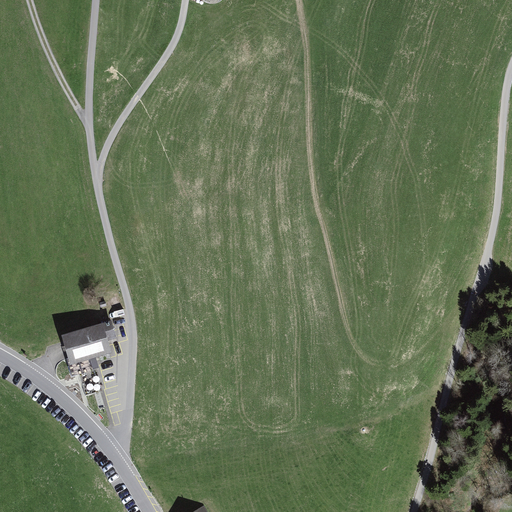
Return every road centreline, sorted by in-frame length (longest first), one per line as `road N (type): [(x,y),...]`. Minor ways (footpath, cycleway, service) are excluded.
road 1 (track): [(478,288),(395,369),(369,366),(354,349),(313,202),(308,51),(298,0)]
road 2 (unclassified): [(110,447),(126,429),(134,336),(89,125),(95,0)]
road 3 (unclassified): [(511,67),(491,248),(414,511)]
road 4 (track): [(186,0),(178,35),(114,130),(96,175)]
road 5 (tertiary): [(110,447),(69,404),(0,355)]
road 6 (track): [(89,125),(54,68),(29,0)]
